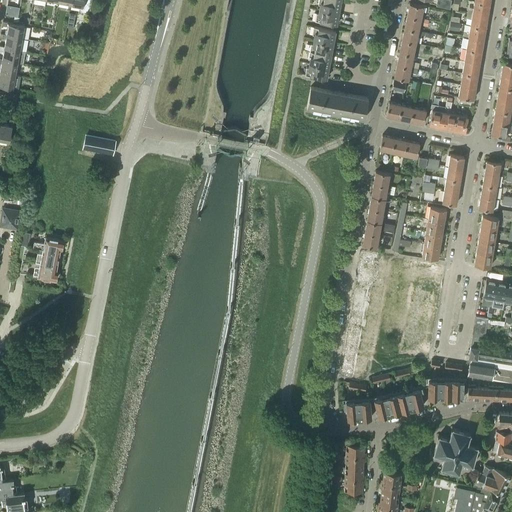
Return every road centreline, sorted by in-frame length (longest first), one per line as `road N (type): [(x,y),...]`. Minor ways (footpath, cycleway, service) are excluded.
road 1 (unclassified): [(304,424),(289,413),(285,395),(320,218),(312,185),(264,151),(135,125)]
road 2 (residential): [(330,427),(327,377),(373,122)]
road 3 (tertiary): [(88,348),(135,125)]
road 4 (tertiary): [(0,447),(49,441),(70,428),(88,348)]
road 5 (residential): [(476,141),(502,0)]
road 6 (residential): [(511,407),(473,405),(375,429)]
road 7 (tertiary): [(135,125),(169,0)]
road 8 (residential): [(455,266),(476,141)]
